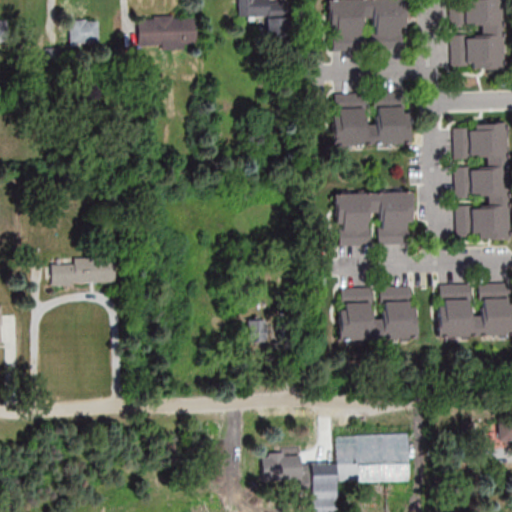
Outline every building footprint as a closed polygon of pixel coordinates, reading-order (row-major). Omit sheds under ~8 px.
[(286,0),(237,0),(238,20),(266,19),(266,42),(287,42),(286,0)] [(404,48),(403,0),(327,0),(328,51),(363,51),(363,18),(371,18),(371,48),(404,48)] [(449,68),(503,69),(503,0),(450,0),(450,30),(449,30),(449,68)] [(136,17),(136,46),(194,47),(195,18),(136,17)] [(97,20),(69,20),(69,43),(97,43),(97,20)] [(46,67),(62,67),(62,48),(46,48),(46,67)] [(407,145),(406,92),(374,92),(375,124),(366,124),(366,92),(332,93),(333,146),(407,145)] [(507,237),(505,123),(452,124),(453,163),(454,163),(455,197),(485,197),(485,204),(455,205),(455,238),(507,237)] [(378,244),(411,243),(411,191),(334,192),(335,245),(370,245),(369,213),(378,213),(378,244)] [(50,284),(115,283),(114,259),(50,259),(50,284)] [(511,336),(511,282),(479,282),(479,314),(471,314),(471,284),(437,284),(437,336),(511,336)] [(413,285),(380,286),(380,317),(372,317),(371,287),(338,287),(339,340),(414,338),(413,285)] [(247,341),(269,341),(270,319),(248,319),(247,341)] [(511,440),(511,422),(497,422),(497,441),(511,440)] [(335,511),(335,482),(408,481),(407,434),(334,435),(335,462),(309,463),(309,511),(335,511)] [(261,453),(261,481),(301,481),(301,453),(261,453)]
